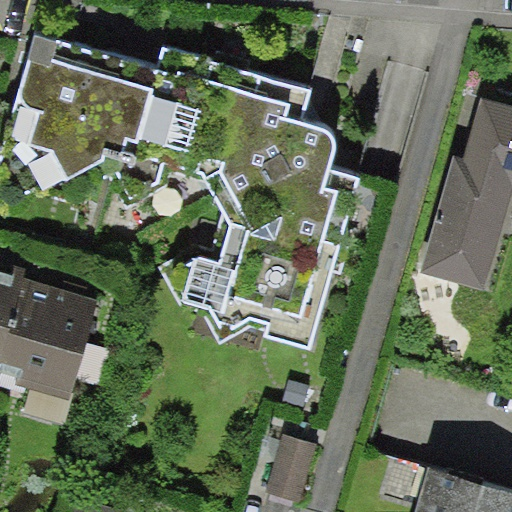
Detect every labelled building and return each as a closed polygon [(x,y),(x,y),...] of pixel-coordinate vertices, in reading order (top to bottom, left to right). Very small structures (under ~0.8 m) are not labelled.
[(201,74),(31,27),(7,94),(27,105),(21,135),(30,183),(107,175),(121,201),(165,184),(162,144),(181,148),(201,74)] [(288,99),(204,75),(183,149),(224,217),(214,256),(192,251),(169,270),(178,294),(261,321),(260,336),(309,349),(361,175),(330,162),(341,129),(284,111),(288,99)] [(511,105),(480,97),(460,167),(511,181),(511,105)] [(511,188),(511,183),(448,166),(419,273),(484,291),(511,188)] [(0,354),(23,277),(0,269),(0,354)] [(0,354),(0,379),(69,401),(100,300),(23,277),(0,354)] [(317,444),(281,433),(262,490),(298,502),(317,444)] [(511,511),(511,488),(422,463),(408,511),(511,511)]
